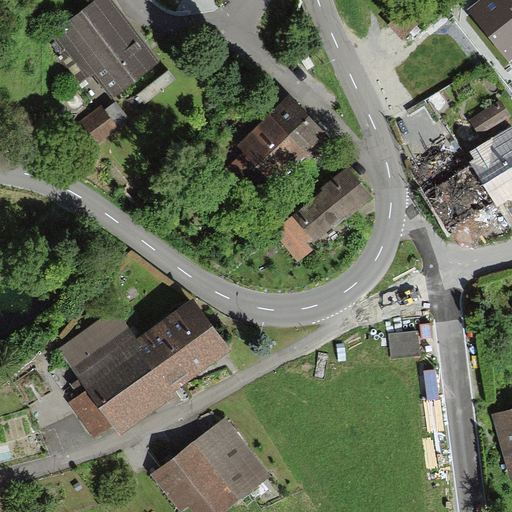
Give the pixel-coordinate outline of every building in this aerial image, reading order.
[(112,0),(98,0),(52,36),(63,50),(65,48),(88,77),(93,73),(112,97),(160,61),(112,0)] [(431,11),(419,0),(396,0),(383,14),(407,36),(431,11)] [(511,0),(478,0),(467,9),(511,66),(511,0)] [(169,70),(138,95),(145,103),(176,78),(169,70)] [(101,106),(81,121),(97,143),(130,119),(117,102),(105,111),(101,106)] [(500,102),(471,120),(481,136),(510,118),(500,102)] [(291,107),(239,151),(271,189),(324,144),(291,107)] [(472,162),(493,200),(496,205),(509,198),(511,198),(511,128),(471,151),(476,160),(472,162)] [(493,200),(472,162),(422,192),(444,229),(493,200)] [(324,190),(273,231),(299,262),(313,251),(306,242),(311,238),(315,243),(352,213),(372,197),(347,167),(322,188),(324,190)] [(118,308),(60,350),(88,390),(71,402),(94,436),(113,423),(121,435),(175,397),(171,394),(232,350),(194,296),(138,336),(118,308)] [(411,335),(386,338),(388,356),(413,353),(411,335)] [(511,407),(494,412),(511,481),(511,407)] [(153,475),(182,511),(190,506),(194,511),(223,511),(271,474),(225,417),(153,475)]
